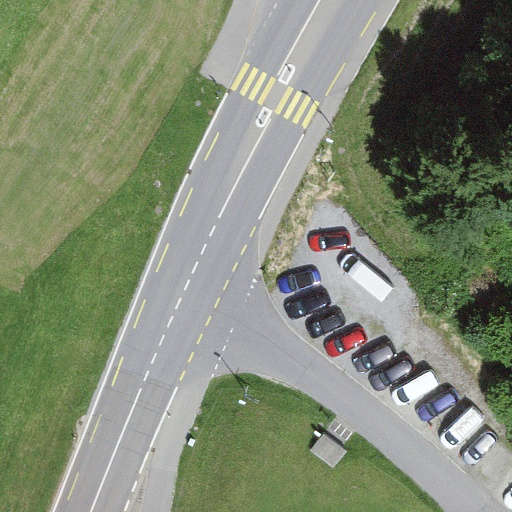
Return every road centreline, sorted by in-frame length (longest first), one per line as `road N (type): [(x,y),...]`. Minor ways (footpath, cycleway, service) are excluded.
road 1 (residential): [(179,299),(225,318),(319,381),(472,511)]
road 2 (primary): [(323,0),(179,299)]
road 3 (primary): [(179,299),(94,511)]
